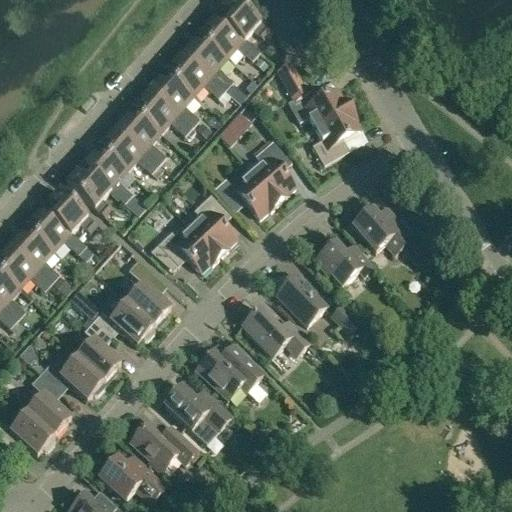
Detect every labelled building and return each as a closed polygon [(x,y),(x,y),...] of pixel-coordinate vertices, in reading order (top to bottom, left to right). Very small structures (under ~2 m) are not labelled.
[(231,1),(216,19),(244,44),(252,35),(262,44),(269,36),(231,1)] [(198,38),(227,63),(236,53),(251,66),(259,57),(244,44),(216,19),(198,38)] [(198,38),(182,57),(225,95),(232,87),(218,74),(227,63),(198,38)] [(218,104),(225,95),(182,57),(165,76),(194,101),(203,91),(218,104)] [(165,76),(148,95),(191,133),(199,125),(184,112),(194,101),(165,76)] [(287,93),(293,104),(307,96),(300,85),(287,93)] [(307,123),(314,134),(350,114),(344,103),(343,104),(337,93),(313,107),(307,96),(287,108),(298,128),(307,123)] [(184,141),(191,133),(148,95),(131,113),(160,139),(169,128),(184,141)] [(131,113),(115,132),(158,171),(165,163),(151,149),(160,139),(131,113)] [(356,124),(350,114),(314,134),(321,146),(312,151),(323,171),(343,159),(337,149),(361,135),(355,125),(356,124)] [(151,179),(158,171),(115,132),(98,151),(127,177),(136,166),(151,179)] [(261,169),(251,178),(278,210),(287,202),(286,201),(295,193),(278,172),(287,164),(272,147),(255,162),(261,169)] [(81,170),(109,196),(124,209),(132,200),(117,187),(127,177),(98,151),(81,170)] [(101,205),(109,196),(81,170),(65,187),(104,222),(111,213),(101,205)] [(269,218),(278,210),(251,178),(233,194),(225,185),(214,194),(230,213),(241,204),(259,224),(268,217),(269,218)] [(96,230),(59,195),(43,212),(71,238),(79,229),(89,238),(96,230)] [(191,233),(219,263),(228,254),(227,254),(236,245),(217,226),(226,217),(210,200),(194,216),(201,224),(191,233)] [(384,210),(375,218),(372,214),(352,232),(375,258),(385,249),(394,260),(413,243),(384,210)] [(43,212),(25,231),(54,257),(63,247),(78,260),(86,251),(71,238),(43,212)] [(73,294),(59,281),(44,267),(54,257),(25,231),(8,249),(51,289),(65,302),(73,294)] [(219,263),(191,233),(181,242),(174,235),(151,257),(168,272),(182,259),(201,279),(210,270),(210,271),(219,263)] [(335,247),(314,266),(327,281),(330,279),(341,291),(359,276),(364,281),(373,273),(354,251),(344,259),(335,247)] [(44,297),(51,289),(8,249),(0,258),(0,276),(20,294),(29,284),(44,297)] [(142,290),(126,307),(153,332),(170,313),(153,298),(161,288),(136,266),(128,276),(142,290)] [(0,276),(0,310),(17,326),(24,318),(10,305),(20,294),(0,276)] [(296,281),(276,300),(306,331),(326,312),(296,281)] [(92,327),(111,344),(119,335),(136,350),(153,332),(126,307),(110,325),(101,317),(92,327)] [(0,325),(9,334),(17,326),(0,310),(0,325)] [(331,321),(348,340),(358,329),(341,311),(331,321)] [(260,314),(241,332),(272,363),(284,350),(295,362),(309,348),(288,326),(280,335),(260,314)] [(92,345),(76,363),(103,387),(120,368),(103,353),(111,344),(92,327),(83,337),(92,345)] [(263,378),(262,377),(246,362),(238,370),(217,351),(195,376),(228,405),(240,391),(246,397),(263,378)] [(40,379),(61,399),(69,390),(86,406),(103,387),(76,363),(67,373),(59,365),(51,372),(48,370),(40,379)] [(43,400),(27,418),(53,442),(70,423),(53,408),(61,399),(40,379),(31,389),(43,400)] [(181,392),(163,411),(191,436),(202,424),(217,438),(231,422),(209,401),(201,410),(181,392)] [(37,461),(53,442),(27,418),(10,436),(0,426),(0,446),(10,456),(19,445),(37,461)] [(149,427),(130,448),(150,466),(149,467),(161,478),(178,459),(188,467),(198,456),(179,439),(171,447),(149,427)] [(117,463),(98,483),(124,507),(134,496),(150,510),(166,492),(143,471),(135,479),(117,463)] [(115,511),(100,498),(92,507),(84,500),(72,511),(115,511)]
